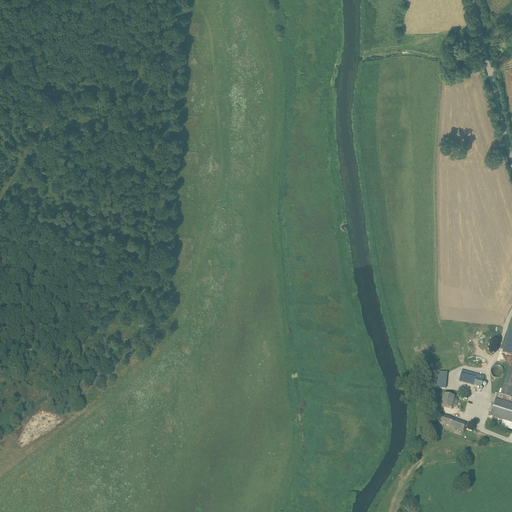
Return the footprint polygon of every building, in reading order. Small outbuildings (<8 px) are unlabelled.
[(511,324),(502,354),(511,357),(511,391),(510,399),(511,399),(511,324)] [(511,362),(501,396),(510,399),(511,391),(511,362)] [(502,373),(502,372),(502,371),(502,370),(501,368),(500,367),(499,367),(497,367),(495,367),(494,368),(493,370),(493,372),(493,374),(494,375),(495,376),(496,376),(498,376),(500,376),(501,375),(502,373)] [(481,377),(462,372),(461,375),(457,374),(454,385),(481,392),(485,377),(481,376),(481,377)] [(455,398),(444,395),(441,407),(452,410),(452,409),(452,408),(454,409),(456,407),(458,402),(456,400),(454,399),(455,398)] [(511,405),(496,401),(490,417),(503,421),(511,424),(511,405)] [(466,424),(441,415),(439,422),(450,426),(450,427),(463,432),(466,424)] [(511,424),(503,421),(501,427),(511,430),(511,424)]
